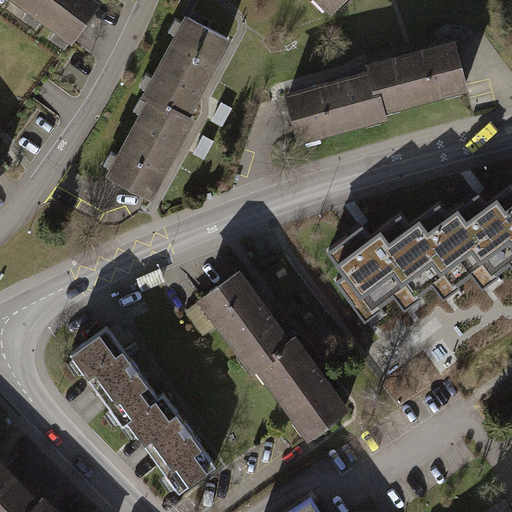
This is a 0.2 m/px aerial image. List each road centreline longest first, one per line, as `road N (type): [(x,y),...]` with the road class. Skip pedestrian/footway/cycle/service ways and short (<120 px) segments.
road 1 (residential): [(0,321),(174,239),(422,151),(511,128)]
road 2 (residential): [(0,219),(45,164),(145,0)]
road 3 (residential): [(261,511),(456,393)]
road 4 (residential): [(0,362),(137,511)]
